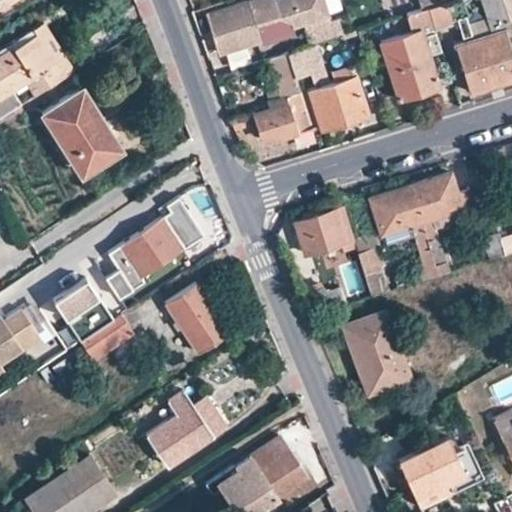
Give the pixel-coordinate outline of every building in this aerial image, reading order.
[(0,14),(22,0),(6,0),(0,4),(0,14)] [(244,0),(207,11),(219,51),(259,39),(254,21),(274,15),(289,23),(297,21),(326,13),(322,0),(244,0)] [(441,0),(425,5),(432,27),(448,23),(447,18),(464,12),(459,0),(441,0)] [(454,41),(469,90),(490,84),(511,76),(511,60),(501,26),(507,24),(505,19),(499,0),(478,0),(485,21),(488,31),(471,36),(454,41)] [(511,0),(499,0),(505,19),(511,16),(511,0)] [(432,27),(425,5),(405,11),(411,30),(377,41),(396,98),(435,85),(425,52),(438,48),(432,27)] [(326,13),(297,21),(304,44),(310,42),(338,33),(333,16),(328,18),(326,13)] [(0,45),(0,52),(44,24),(41,20),(0,45)] [(471,36),(488,31),(485,21),(468,26),(471,36)] [(0,112),(9,107),(30,94),(72,67),(44,24),(0,52),(0,112)] [(285,49),(293,73),(317,65),(310,42),(304,44),(285,49)] [(251,114),(259,136),(271,132),(273,137),(310,125),(298,90),(293,73),(285,49),(250,61),(252,68),(269,62),(280,94),(285,92),(288,101),(251,114)] [(298,90),(310,125),(317,122),(319,127),(366,112),(353,73),(351,73),(348,62),(328,69),(332,79),(298,90)] [(81,83),(41,108),(79,170),(114,149),(103,132),(109,128),(81,83)] [(30,94),(9,107),(15,115),(35,103),(30,94)] [(103,132),(114,149),(120,145),(109,128),(103,132)] [(409,182),(437,272),(448,269),(435,226),(431,216),(457,208),(461,206),(460,205),(473,201),(468,184),(455,189),(449,169),(409,182)] [(368,195),(379,232),(381,232),(409,223),(413,236),(422,264),(425,275),(437,272),(409,182),(368,195)] [(171,197),(164,202),(169,209),(176,204),(171,197)] [(353,236),(343,202),(294,218),(304,251),(353,236)] [(117,266),(104,275),(121,301),(141,287),(138,283),(201,241),(176,204),(169,209),(107,250),(117,266)] [(457,208),(431,216),(435,226),(460,218),(457,208)] [(409,223),(381,232),(387,244),(413,236),(409,223)] [(480,233),(487,256),(503,251),(498,234),(496,228),(480,233)] [(353,236),(357,249),(371,245),(377,243),(373,229),(353,236)] [(511,230),(498,234),(503,251),(511,248),(511,230)] [(357,249),(363,271),(377,266),(371,245),(357,249)] [(416,265),(419,278),(425,275),(422,264),(416,265)] [(52,297),(79,338),(112,316),(85,275),(52,297)] [(194,280),(164,301),(197,349),(227,329),(194,280)] [(345,301),(340,284),(329,287),(327,280),(309,286),(313,310),(345,301)] [(0,360),(41,333),(19,300),(0,312),(0,360)] [(341,322),(365,391),(409,376),(384,306),(341,322)] [(132,333),(119,311),(112,316),(79,338),(83,343),(93,359),(132,333)] [(93,359),(83,343),(51,363),(58,375),(63,384),(95,364),(93,359)] [(47,383),(58,375),(51,363),(50,362),(38,369),(47,383)] [(176,413),(147,431),(167,462),(225,426),(205,394),(191,404),(182,390),(167,399),(176,413)] [(496,431),(511,422),(511,408),(511,406),(489,417),(496,431)] [(511,422),(496,431),(511,462),(511,422)] [(303,472),(276,433),(200,484),(207,495),(212,493),(223,511),(272,511),(275,510),(266,498),(303,472)] [(452,447),(446,434),(397,457),(414,494),(463,471),(452,447)] [(483,475),(467,441),(452,447),(463,471),(414,494),(419,504),(483,475)] [(80,511),(112,491),(87,453),(26,493),(38,511),(80,511)]
